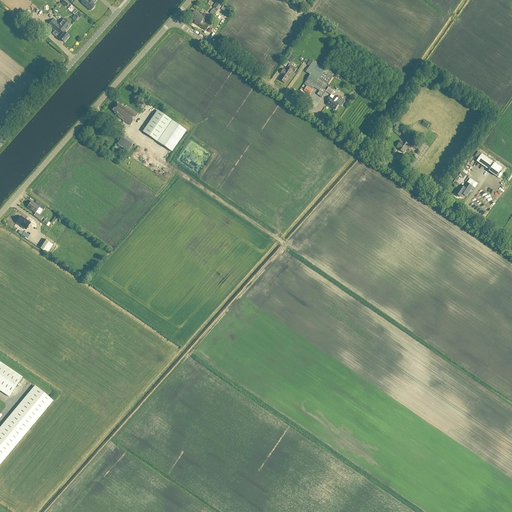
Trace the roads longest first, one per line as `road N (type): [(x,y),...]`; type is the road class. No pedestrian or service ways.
road 1 (unclassified): [(511,251),(172,20)]
road 2 (tertiary): [(0,214),(172,20)]
road 3 (unclassified): [(0,148),(131,0)]
